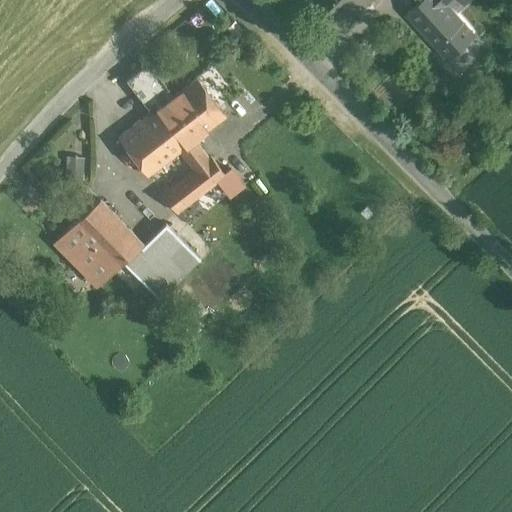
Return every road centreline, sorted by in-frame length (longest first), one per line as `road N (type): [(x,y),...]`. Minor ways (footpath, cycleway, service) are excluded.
road 1 (tertiary): [(242,0),(511,272)]
road 2 (unclassified): [(0,176),(114,52),(178,0)]
